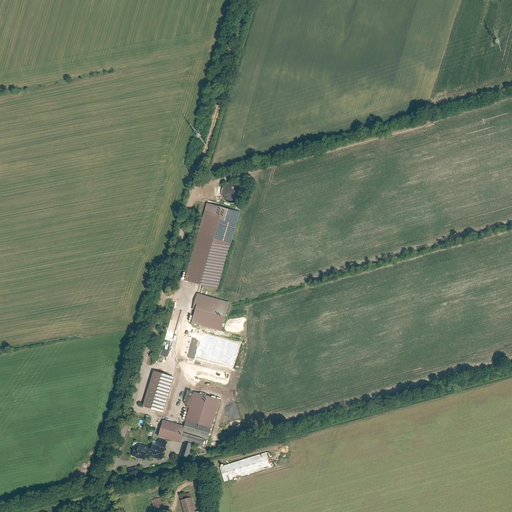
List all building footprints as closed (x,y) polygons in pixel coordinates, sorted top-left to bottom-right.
[(220,192),(221,197),(225,202),(231,204),(237,202),(240,198),(241,191),(239,186),(233,183),(226,183),(222,187),(220,192)] [(197,234),(183,281),(216,291),(229,243),(197,234)] [(193,305),(188,323),(220,331),(228,302),(194,293),(191,304),(193,305)] [(151,372),(141,408),(162,414),(166,397),(180,401),(182,392),(169,388),(172,378),(151,372)] [(206,435),(205,435),(216,395),(207,393),(206,396),(196,394),(186,429),(163,423),(158,440),(173,444),(174,440),(203,448),(206,435)] [(146,444),(144,450),(132,448),(130,457),(146,461),(147,456),(159,458),(162,448),(146,444)] [(183,444),(180,456),(186,457),(189,446),(183,444)] [(268,454),(219,469),(223,482),(272,467),(268,454)] [(125,469),(127,477),(137,475),(135,467),(125,469)] [(165,505),(165,497),(150,499),(151,507),(165,505)] [(193,511),(189,499),(179,502),(182,511),(193,511)]
